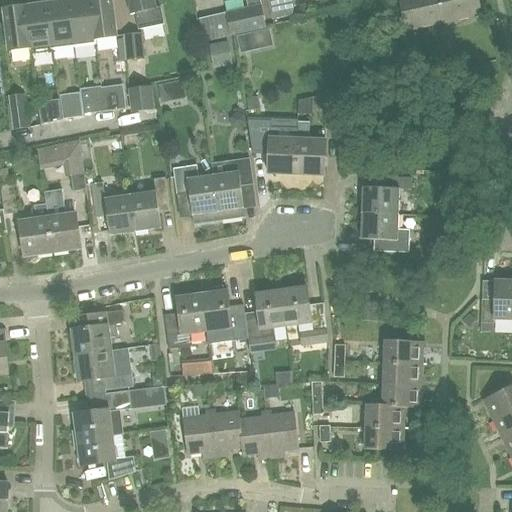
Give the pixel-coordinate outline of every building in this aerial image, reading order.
[(89,0),(72,0),(68,1),(74,47),(96,44),(96,40),(89,0)] [(117,37),(112,0),(89,0),(96,40),(117,37)] [(165,25),(161,8),(156,9),(154,0),(128,0),(131,15),(135,15),(138,30),(165,25)] [(208,41),(233,35),(266,27),(259,0),(245,0),(247,8),(225,13),(226,15),(203,21),(208,41)] [(267,0),(272,20),(291,16),(291,18),(297,17),(297,8),(293,8),(294,0),(267,0)] [(399,0),(407,32),(481,15),(477,0),(399,0)] [(68,1),(46,4),(52,50),(74,47),(68,1)] [(52,50),(46,4),(24,6),(30,49),(30,53),(52,50)] [(30,49),(24,6),(3,9),(8,51),(30,49)] [(126,35),(127,53),(128,60),(144,59),(142,33),(126,35)] [(126,108),(122,85),(110,87),(114,110),(126,108)] [(95,113),(104,111),(101,87),(91,88),(95,113)] [(151,87),(130,90),(133,113),(154,110),(151,87)] [(327,102),(325,130),(339,131),(341,103),(340,103),(340,92),(327,94),(327,102)] [(248,99),(250,110),(261,109),(259,97),(248,99)] [(61,120),(58,99),(43,101),(44,107),(38,108),(42,124),(61,120)] [(26,104),(10,106),(14,130),(30,128),(26,104)] [(297,176),(299,122),(287,122),(286,139),(270,138),(269,175),(297,176)] [(309,123),(299,122),(297,176),(324,176),(325,140),(308,139),(309,123)] [(227,174),(214,176),(220,221),(245,217),(243,201),(255,199),(249,159),(236,161),(225,162),(227,174)] [(220,221),(214,176),(198,178),(196,167),(173,170),(179,210),(192,209),(194,225),(220,221)] [(0,177),(0,179),(9,178),(7,169),(0,169),(0,177)] [(72,176),(74,191),(87,189),(85,174),(72,176)] [(132,194),(137,231),(161,227),(159,212),(170,210),(165,177),(153,179),(155,191),(132,194)] [(362,213),(399,214),(400,189),(412,190),(412,178),(382,177),(381,189),(363,188),(362,213)] [(137,231),(132,194),(105,198),(103,183),(91,184),(96,218),(108,216),(110,235),(137,231)] [(0,185),(0,189),(4,215),(17,213),(13,184),(0,185)] [(46,205),(54,253),(81,249),(76,215),(67,216),(63,196),(45,198),(46,205)] [(25,257),(54,253),(46,205),(34,207),(36,221),(20,224),(25,257)] [(398,230),(399,214),(362,213),(361,238),(379,239),(379,251),(409,252),(410,240),(409,240),(409,231),(398,230)] [(90,237),(92,268),(106,268),(104,236),(90,237)] [(494,320),(511,319),(511,281),(496,281),(495,299),(482,299),(481,323),(494,324),(494,320)] [(307,288),(281,292),(286,325),(298,323),(301,345),(329,341),(325,312),(310,314),(307,288)] [(229,291),(202,295),(207,332),(223,330),(225,342),(249,339),(247,322),(246,314),(232,316),(229,291)] [(286,325),(281,292),(255,296),(258,320),(247,322),(249,339),(251,352),(276,348),(273,327),(286,325)] [(191,335),(207,332),(202,295),(177,299),(180,323),(166,325),(170,350),(192,347),(191,335)] [(71,317),(76,356),(111,351),(109,338),(118,336),(116,324),(126,323),(124,310),(95,314),(71,317)] [(462,322),(468,328),(476,321),(469,315),(462,322)] [(0,375),(9,374),(5,331),(0,331),(0,375)] [(385,340),(384,362),(423,363),(424,342),(385,340)] [(346,346),(336,345),(335,361),(345,362),(346,346)] [(111,351),(76,356),(80,381),(103,378),(105,391),(134,387),(132,374),(123,375),(121,363),(113,364),(111,351)] [(180,353),(181,370),(193,370),(194,380),(217,379),(215,351),(180,353)] [(335,361),(334,378),(344,378),(345,362),(335,361)] [(422,385),(423,363),(384,362),(383,383),(422,385)] [(152,376),(153,388),(164,387),(165,387),(164,375),(152,376)] [(323,399),(322,383),(312,383),(313,399),(323,399)] [(383,383),(382,405),(382,407),(405,408),(421,409),(422,385),(383,383)] [(205,384),(192,386),(194,397),(206,396),(205,384)] [(263,386),(264,398),(279,397),(278,385),(263,386)] [(511,386),(484,401),(493,419),(511,409),(511,386)] [(153,388),(143,389),(145,408),(166,406),(164,387),(153,388)] [(79,440),(123,435),(121,422),(110,424),(109,413),(133,409),(130,391),(102,395),(104,411),(76,414),(79,440)] [(323,415),(323,399),(313,399),(313,415),(323,415)] [(4,401),(0,400),(0,448),(8,449),(10,412),(4,412),(4,401)] [(405,429),(405,408),(382,407),(382,405),(367,404),(366,428),(405,429)] [(511,432),(511,409),(493,419),(502,438),(511,432)] [(203,460),(217,458),(211,411),(206,412),(206,416),(183,419),(188,455),(202,453),(203,460)] [(228,450),(242,448),(238,412),(216,414),(216,411),(211,411),(217,458),(229,456),(228,450)] [(272,459),(266,412),(261,413),(261,417),(240,419),(239,411),(238,412),(242,448),(244,457),(259,455),(260,460),(272,459)] [(266,412),(272,459),(285,457),(285,452),(299,450),(294,413),(271,416),(271,411),(266,412)] [(320,427),(321,443),(331,443),(330,426),(320,427)] [(405,429),(366,428),(366,449),(404,451),(405,429)] [(511,432),(502,438),(511,456),(511,455),(511,432)] [(126,458),(123,435),(79,440),(83,466),(107,463),(109,480),(135,472),(133,457),(126,458)] [(164,456),(176,455),(173,437),(161,438),(164,456)] [(0,511),(7,511),(9,484),(0,483),(0,511)]
